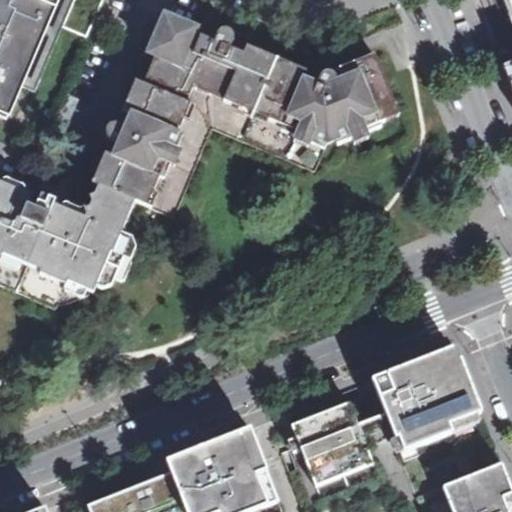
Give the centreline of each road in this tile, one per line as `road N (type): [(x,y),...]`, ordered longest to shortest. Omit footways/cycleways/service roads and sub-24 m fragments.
road 1 (secondary): [(0,480),(471,294)]
road 2 (residential): [(511,190),(430,0)]
